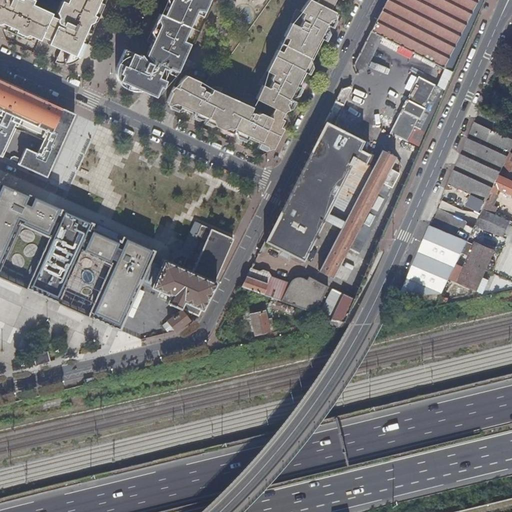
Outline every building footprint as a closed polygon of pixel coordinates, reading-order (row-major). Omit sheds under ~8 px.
[(57,0),(57,2),(59,3),(55,14),(59,17),(57,17),(56,18),(50,15),(51,13),(46,11),(46,13),(40,10),(41,9),(33,5),(33,7),(30,6),(33,0),(0,0),(0,23),(2,29),(20,37),(26,34),(32,37),(38,40),(40,36),(49,40),(47,44),(60,49),(77,57),(79,55),(82,49),(103,0),(57,0)] [(120,84),(125,87),(126,84),(154,96),(158,86),(161,87),(168,68),(176,71),(180,61),(183,55),(186,48),(180,43),(183,38),(194,13),(196,9),(203,10),(207,0),(165,0),(168,5),(162,16),(158,14),(145,42),(150,44),(143,59),(140,55),(139,56),(123,49),(116,65),(115,67),(115,71),(116,75),(117,80),(119,82),(120,84)] [(232,0),(230,0),(226,9),(231,13),(236,3),(232,0)] [(256,100),(272,108),(285,114),(286,112),(291,100),(305,73),(310,62),(328,26),(333,16),(335,13),(330,10),(313,1),(310,0),(308,0),(299,14),(295,12),(294,13),(293,16),(291,21),(265,77),(261,82),(260,83),(264,85),(256,100)] [(333,4),(325,0),(313,0),(313,1),(330,10),(333,4)] [(380,37),(381,38),(382,37),(390,41),(390,42),(391,43),(392,42),(400,46),(400,47),(402,48),(402,47),(411,52),(411,53),(412,53),(413,53),(421,57),(421,58),(423,59),(423,58),(431,62),(431,63),(433,64),(433,63),(441,67),(441,68),(443,69),(443,68),(444,66),(443,66),(448,57),(449,57),(450,55),(449,55),(454,46),(455,44),(460,34),(460,35),(461,33),(465,24),(466,24),(467,22),(466,22),(471,12),(472,13),(473,11),(472,10),(477,1),(478,1),(478,0),(385,0),(370,32),(371,32),(372,32),(380,36),(380,37)] [(444,66),(443,68),(445,69),(453,73),(484,0),(478,0),(478,1),(477,1),(472,10),(473,11),(472,13),(471,12),(466,22),(467,22),(466,24),(465,24),(461,33),(460,35),(460,34),(455,44),(454,46),(449,55),(450,55),(449,57),(448,57),(443,66),(444,66)] [(370,32),(353,65),(356,73),(362,76),(381,38),(380,37),(380,36),(372,32),(371,32),(370,32)] [(246,35),(239,46),(243,48),(250,38),(246,35)] [(180,43),(186,48),(189,41),(183,38),(180,43)] [(60,64),(64,64),(66,63),(69,63),(72,61),(77,57),(60,49),(55,62),(57,63),(60,64)] [(412,53),(410,57),(421,62),(423,59),(421,58),(421,57),(413,53),(412,53)] [(183,55),(180,61),(188,64),(191,59),(183,55)] [(453,73),(445,69),(439,82),(420,73),(418,77),(435,86),(445,91),(453,73)] [(167,102),(166,103),(169,109),(179,113),(189,112),(208,121),(219,125),(224,128),(234,132),(261,144),(272,149),(282,129),(279,127),(282,120),(269,115),(268,118),(258,113),(254,114),(250,113),(252,108),(218,93),(220,88),(218,88),(217,88),(212,88),(210,88),(206,88),(202,87),(197,84),(198,81),(184,75),(178,80),(175,88),(174,87),(167,102)] [(435,86),(418,77),(407,100),(406,99),(403,104),(401,110),(390,133),(407,141),(418,119),(419,119),(424,109),(423,109),(435,86)] [(24,148),(21,157),(36,163),(46,168),(70,113),(70,112),(57,107),(0,81),(0,116),(1,117),(0,119),(0,147),(3,149),(11,129),(19,131),(18,125),(27,128),(25,133),(42,140),(36,153),(24,148)] [(341,89),(339,93),(347,97),(353,85),(341,89)] [(407,141),(420,148),(445,91),(435,86),(423,109),(424,109),(419,119),(418,119),(407,141)] [(165,101),(166,103),(167,102),(174,87),(172,87),(165,101)] [(339,93),(264,241),(302,261),(318,228),(322,222),(354,158),(364,164),(369,154),(368,153),(367,153),(359,149),(362,141),(332,126),(347,97),(339,93)] [(291,100),(286,112),(292,110),(296,103),(291,100)] [(481,107),(449,182),(487,200),(491,190),(499,174),(510,151),(511,146),(511,134),(496,126),(500,116),(481,107)] [(272,108),(269,115),(282,120),(285,114),(272,108)] [(19,131),(25,133),(27,128),(18,125),(19,131)] [(234,132),(224,128),(225,134),(232,137),(234,132)] [(377,158),(336,237),(319,270),(333,278),(334,275),(341,262),(347,251),(349,248),(396,158),(381,150),(377,158)] [(511,152),(510,151),(499,174),(511,180),(511,178),(511,152)] [(329,226),(326,232),(336,237),(377,158),(369,154),(364,164),(354,158),(322,222),(329,226)] [(44,172),(46,168),(36,163),(33,171),(21,166),(23,161),(20,159),(14,157),(11,158),(9,161),(42,176),(44,172)] [(33,171),(36,163),(21,157),(20,159),(23,161),(21,166),(33,171)] [(402,167),(396,158),(349,248),(354,250),(358,253),(388,196),(387,196),(402,167)] [(499,188),(511,193),(511,180),(499,174),(491,190),(497,193),(499,188)] [(141,278),(153,254),(154,250),(120,235),(117,242),(86,228),(85,221),(60,209),(58,213),(29,200),(31,195),(0,182),(0,276),(118,330),(141,278)] [(487,200),(483,208),(500,216),(503,209),(492,204),(497,193),(491,190),(487,200)] [(483,208),(475,224),(502,236),(503,236),(503,235),(510,220),(500,216),(483,208)] [(322,222),(318,228),(326,232),(329,226),(322,222)] [(401,293),(416,293),(443,292),(450,277),(456,265),(467,241),(431,224),(401,293)] [(186,258),(217,272),(232,239),(201,225),(186,258)] [(503,246),(505,242),(507,237),(503,235),(503,236),(502,236),(498,243),(503,246)] [(466,261),(485,269),(494,249),(475,241),(466,261)] [(183,258),(178,260),(175,261),(173,260),(172,262),(153,254),(141,278),(151,283),(150,286),(168,295),(165,302),(179,308),(179,307),(198,315),(215,282),(213,281),(217,272),(186,258),(184,257),(183,256),(183,258)] [(456,265),(450,277),(477,289),(485,269),(466,261),(464,268),(456,265)] [(341,262),(334,275),(342,279),(349,266),(341,262)] [(250,268),(241,287),(261,294),(294,306),(314,313),(328,287),(307,277),(306,280),(305,280),(303,278),(300,277),(296,277),(293,280),(292,281),(291,283),(289,282),(289,283),(269,277),(270,276),(268,272),(262,270),(259,272),(250,268)] [(316,315),(318,317),(333,290),(330,288),(316,315)] [(322,319),(323,320),(344,322),(354,300),(333,290),(318,317),(320,319),(321,319),(322,319)] [(294,306),(261,294),(262,305),(292,315),(294,306)] [(442,294),(436,306),(447,303),(449,296),(442,294)] [(167,321),(175,330),(188,320),(180,310),(167,321)] [(265,311),(250,315),(255,335),(270,331),(268,325),(272,324),(271,318),(267,319),(265,311)] [(33,355),(35,365),(50,361),(47,351),(33,355)]
